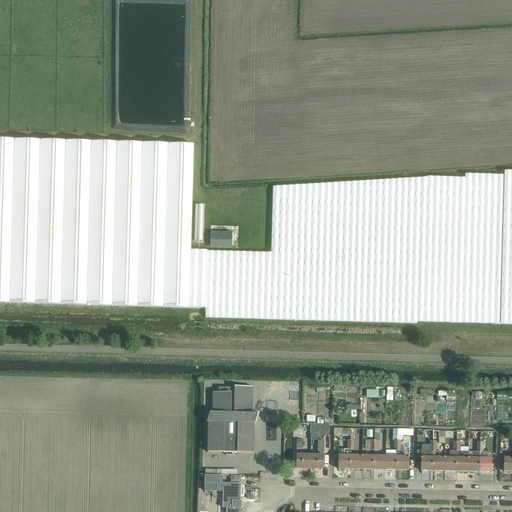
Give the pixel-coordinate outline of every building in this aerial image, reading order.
[(119,112),(120,122),(129,120),(126,120),(127,116),(132,115),(131,108),(123,107),(125,97),(127,107),(128,97),(131,97),(131,95),(133,88),(132,80),(124,78),(121,79),(120,70),(120,66),(116,65),(117,72),(116,78),(117,84),(115,91),(117,105),(120,105),(119,112)] [(184,125),(182,84),(174,84),(175,93),(169,93),(169,98),(173,98),(174,108),(167,108),(168,115),(164,116),(164,117),(167,117),(167,126),(184,125)] [(511,170),(505,170),(505,175),(466,173),(466,177),(427,176),(427,177),(274,185),(271,251),(207,248),(207,251),(191,251),(194,145),(0,139),(0,302),(205,308),(205,315),(417,322),(417,320),(511,323),(511,170)] [(196,205),(195,241),(203,241),(204,205),(196,205)] [(210,413),(207,423),(208,423),(208,453),(253,454),(254,424),(255,424),(258,414),(252,414),(252,387),(235,387),(234,388),(218,388),(218,392),(213,392),(212,413),(210,413)] [(329,424),(311,424),(311,435),(329,435),(329,424)] [(317,456),(310,456),(310,469),(324,469),(324,441),(317,441),(317,456)] [(469,458),(468,472),(480,472),(481,459),(481,452),(481,443),(477,443),(477,452),(475,452),(475,459),(469,458)] [(421,461),(421,471),(433,471),(433,452),(421,452),(421,457),(421,461)] [(433,452),(433,471),(445,472),(445,458),(440,458),(440,452),(433,452)] [(445,458),(445,472),(457,472),(457,452),(454,452),(450,452),(450,458),(445,458)] [(457,452),(457,472),(468,472),(469,458),(469,453),(460,452),(457,452)] [(350,470),(350,456),(339,455),(338,470),(350,470)] [(310,469),(310,456),(296,456),(296,469),(310,469)] [(350,456),(350,470),(362,470),(362,456),(350,456)] [(374,456),(362,456),(362,470),(374,470),(374,456)] [(374,456),(374,470),(385,471),(386,456),(374,456)] [(386,456),(385,471),(397,471),(397,457),(386,456)] [(409,457),(397,457),(397,471),(409,471),(409,457)] [(481,459),(480,472),(492,473),(492,463),(492,459),(490,459),(481,459)] [(222,501),(230,501),(240,502),(241,484),(220,484),(220,476),(205,475),(205,484),(217,484),(217,490),(223,490),(222,501)]
